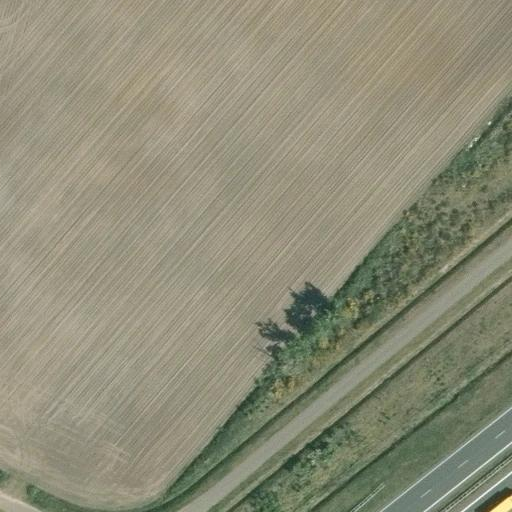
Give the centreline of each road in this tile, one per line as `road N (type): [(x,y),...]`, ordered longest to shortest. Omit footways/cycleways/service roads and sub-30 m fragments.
road 1 (unclassified): [(511,245),(193,511)]
road 2 (trunk): [(511,427),(405,511)]
